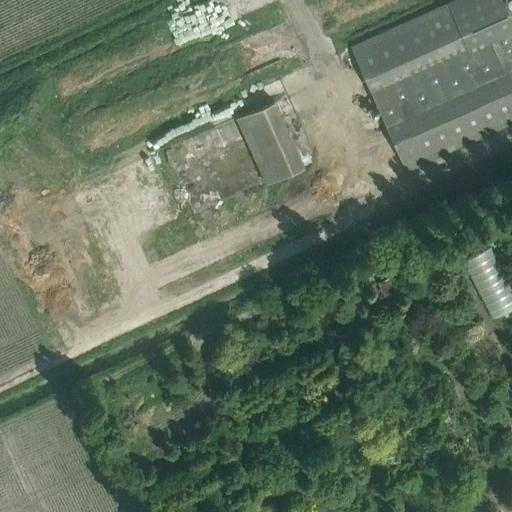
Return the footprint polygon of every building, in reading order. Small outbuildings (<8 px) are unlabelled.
[(511,122),(511,14),(505,0),(455,0),(449,3),(351,46),(378,106),(379,106),(382,112),(407,169),(511,122)] [(143,117),(160,112),(151,85),(134,91),(143,117)] [(263,181),(304,167),(280,99),(240,113),(263,181)] [(468,256),(492,316),(511,308),(511,280),(498,244),(468,256)] [(389,277),(378,282),(384,296),(396,291),(389,277)]
